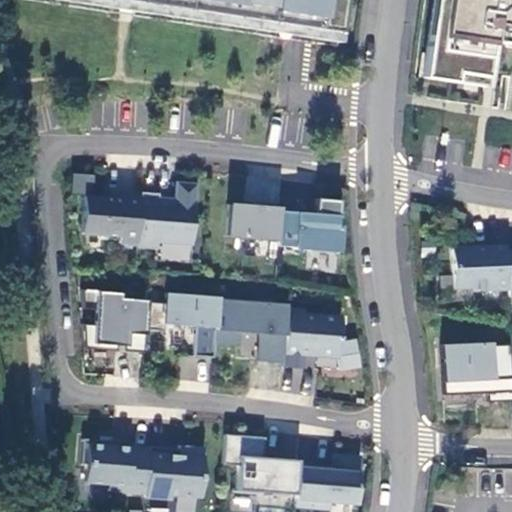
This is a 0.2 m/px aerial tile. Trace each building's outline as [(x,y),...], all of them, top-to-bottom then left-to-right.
[(16,0),(17,0),(335,46),(341,0),(16,0)] [(511,0),(432,0),(422,77),(454,81),(456,71),(486,76),(491,41),(501,42),(502,35),(511,36),(511,0)] [(511,43),(511,36),(502,35),(501,42),(511,43)] [(484,86),(486,76),(456,71),(454,81),(484,86)] [(138,195),(135,246),(135,248),(155,249),(155,243),(190,245),(195,185),(175,184),(173,199),(168,203),(157,202),(158,195),(139,194),(138,195)] [(119,200),(82,198),(80,235),(118,238),(118,245),(135,246),(138,195),(120,194),(119,200)] [(314,199),(313,210),(313,214),(295,213),(295,209),(278,208),(278,209),(276,241),(275,247),(291,248),(291,250),(336,253),(338,226),(335,226),(337,201),(314,199)] [(278,209),(253,207),(226,205),(224,237),(276,241),(278,209)] [(472,290),(507,289),(505,251),(505,246),(469,247),(468,232),(449,233),(452,288),(472,287),(472,290)] [(83,326),(84,350),(115,352),(115,347),(123,348),(123,353),(142,354),(144,331),(146,304),(146,301),(119,299),(119,293),(80,291),(82,311),(94,311),(93,327),(83,326)] [(164,305),(146,304),(144,331),(163,333),(164,325),(194,328),(192,357),(212,359),(213,345),(216,301),(216,298),(165,294),(164,305)] [(258,362),(275,363),(278,314),(268,313),(269,305),(216,301),(213,345),(237,347),(238,332),(260,334),(258,362)] [(286,310),(286,306),(269,305),(268,313),(278,314),(275,363),(282,364),(286,310)] [(303,311),(286,310),(282,364),(282,368),(304,369),(305,355),(337,358),(340,318),(303,315),(303,311)] [(441,345),(443,395),(487,393),(488,402),(511,400),(511,386),(510,344),(491,345),(491,343),(441,345)] [(295,497),(297,466),(298,462),(262,459),(264,439),(224,436),(222,466),(237,467),(235,492),(295,497)] [(86,467),(84,484),(109,486),(108,493),(144,496),(148,450),(130,449),(131,445),(113,443),(113,448),(101,447),(101,443),(82,441),(81,467),(86,467)] [(148,450),(144,496),(144,499),(170,501),(171,497),(200,499),(204,449),(178,447),(178,451),(177,457),(166,456),(166,450),(148,449),(148,450)] [(297,466),(295,497),(294,508),(328,510),(329,503),(356,505),(359,458),(333,456),(331,471),(314,469),(314,467),(297,466)]
